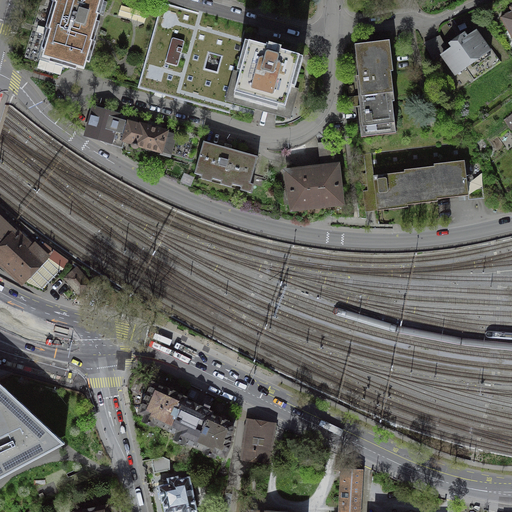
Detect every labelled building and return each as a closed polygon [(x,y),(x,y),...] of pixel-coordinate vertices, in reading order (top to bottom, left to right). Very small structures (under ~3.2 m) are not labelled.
[(100,0),(56,0),(55,3),(57,3),(55,11),(49,29),(51,30),(43,57),(84,69),(92,41),(90,41),(98,14),(96,14),(100,0)] [(511,7),(511,9),(511,11),(501,17),(511,36),(511,7)] [(452,48),(443,55),(456,74),(489,51),(475,32),(467,37),(465,33),(460,37),(450,44),(452,48)] [(172,37),(166,62),(145,56),(136,87),(157,92),(178,98),(199,104),(220,110),(229,79),(178,65),(185,41),(172,37)] [(425,43),(433,59),(447,49),(440,37),(425,43)] [(389,41),(355,45),(358,76),(356,76),(358,91),(360,106),(358,106),(361,137),(396,133),(392,102),(394,101),(391,72),(393,71),(389,41)] [(249,44),(241,73),(234,71),(232,80),(226,100),(255,108),(291,118),(299,88),(292,86),(300,58),(281,53),(281,49),(269,46),(268,49),(249,44)] [(510,133),(511,130),(511,106),(498,116),(510,133)] [(122,148),(124,142),(123,141),(127,125),(125,124),(126,121),(122,119),(118,118),(119,115),(93,108),(86,134),(86,135),(89,136),(106,141),(106,143),(122,148)] [(123,141),(124,142),(132,144),(132,145),(132,146),(133,147),(134,148),(136,148),(137,148),(138,147),(138,146),(171,155),(177,135),(167,132),(160,130),(162,125),(155,123),(149,122),(147,126),(141,124),(141,125),(128,121),(127,125),(123,141)] [(366,211),(378,210),(409,207),(408,203),(424,202),(439,200),(439,198),(469,195),(465,160),(463,142),(364,154),(366,173),(361,174),(362,185),(368,184),(368,190),(364,191),(366,211)] [(204,143),(195,174),(203,176),(202,180),(213,183),(213,179),(222,182),(221,185),(233,188),(234,185),(243,187),(242,191),(253,194),(255,186),(251,185),(259,158),(231,151),(204,143)] [(302,169),(284,171),(286,181),(280,182),(284,208),(292,207),(292,213),(348,206),(342,163),(337,164),(334,144),(318,146),(320,166),(302,169)] [(0,260),(22,281),(34,268),(47,255),(52,249),(45,243),(42,245),(38,242),(36,244),(27,237),(28,236),(23,231),(19,235),(0,217),(0,260)] [(71,274),(66,278),(74,287),(76,289),(76,291),(77,293),(78,294),(80,294),(81,294),(82,294),(83,293),(83,292),(83,291),(90,285),(76,269),(75,269),(70,273),(70,274),(71,274)] [(0,476),(65,442),(0,382),(0,476)] [(166,388),(153,382),(141,409),(142,413),(145,415),(143,420),(153,425),(155,422),(170,429),(185,397),(175,392),(171,390),(166,388)] [(186,397),(185,397),(170,429),(177,432),(174,438),(185,443),(186,441),(195,445),(211,411),(202,407),(202,406),(198,404),(193,402),(193,403),(185,399),(186,397)] [(212,412),(211,411),(195,445),(205,450),(204,451),(214,456),(216,452),(225,456),(232,441),(230,441),(233,435),(231,435),(234,429),(231,423),(227,421),(223,419),(218,417),(211,414),(212,412)] [(261,423),(249,421),(246,441),(244,440),(241,456),(267,461),(273,425),(261,423)] [(163,457),(152,459),(152,463),(153,466),(154,473),(170,469),(170,460),(163,457)] [(342,470),(340,511),(359,511),(361,493),(362,471),(342,470)] [(169,484),(159,486),(159,489),(157,489),(158,494),(159,499),(162,498),(162,501),(163,501),(165,511),(184,511),(196,510),(189,477),(182,478),(182,477),(181,477),(180,477),(180,476),(178,476),(177,477),(168,478),(169,484)] [(116,511),(117,511),(117,510),(116,509),(116,508),(115,507),(114,506),(113,506),(112,506),(111,506),(110,506),(102,508),(101,503),(95,505),(93,503),(91,502),(85,503),(82,507),(83,508),(69,511),(116,511)]
